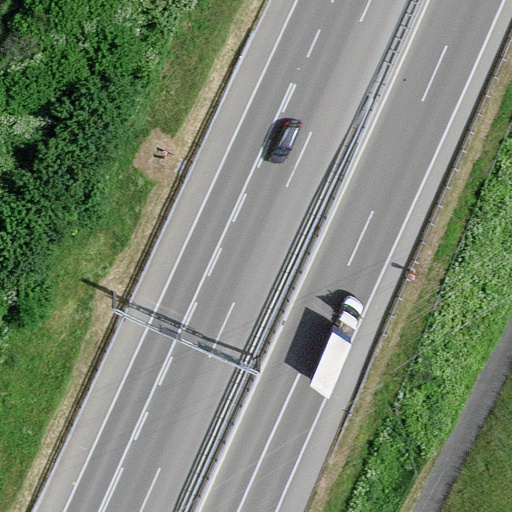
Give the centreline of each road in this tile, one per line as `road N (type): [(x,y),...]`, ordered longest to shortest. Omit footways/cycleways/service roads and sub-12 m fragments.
road 1 (trunk): [(369,0),(152,483)]
road 2 (trunk): [(299,372),(466,0)]
road 3 (track): [(426,511),(511,342)]
road 4 (motorway): [(232,511),(299,372)]
road 5 (motorway): [(250,511),(299,372)]
